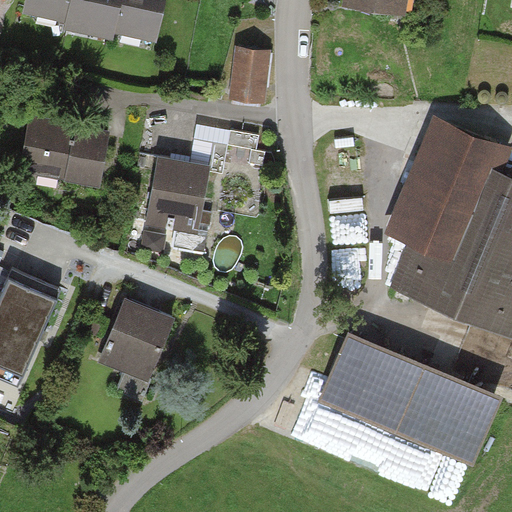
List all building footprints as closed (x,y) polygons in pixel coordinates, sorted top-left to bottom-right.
[(160,0),(37,0),(36,4),(62,9),(59,21),(115,34),(118,20),(154,29),(160,0)] [(403,0),(349,0),(349,3),(402,11),(403,0)] [(271,51),(238,47),(233,95),(265,99),(271,51)] [(102,187),(112,132),(35,118),(25,173),(102,187)] [(511,330),(511,184),(489,176),(499,150),(436,126),(397,229),(423,239),(404,290),(511,330)] [(201,228),(212,167),(160,158),(150,219),(201,228)] [(62,297),(17,276),(0,311),(0,374),(21,384),(62,297)] [(149,378),(173,319),(133,303),(110,363),(149,378)] [(494,395),(351,339),(326,403),(469,458),(494,395)]
